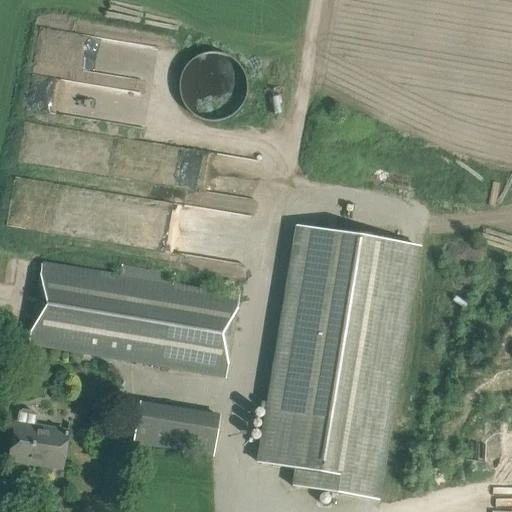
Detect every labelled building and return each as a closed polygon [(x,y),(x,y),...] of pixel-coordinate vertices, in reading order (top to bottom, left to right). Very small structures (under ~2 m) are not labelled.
[(194,117),(202,121),(211,122),(218,122),(224,120),(233,116),(238,111),(242,105),(246,97),(246,90),(246,81),(244,73),(241,68),(235,61),(225,55),(215,53),(207,53),(197,56),(192,59),(187,64),(183,70),(180,77),(178,87),(179,96),(182,103),(187,110),(194,117)] [(259,462),(295,467),(292,484),(375,498),(416,244),(298,224),(259,462)] [(148,260),(132,257),(130,267),(121,265),(120,275),(41,262),(28,347),(225,379),(239,290),(229,288),(228,292),(172,283),(173,278),(161,276),(162,272),(146,269),(148,260)] [(140,402),(133,443),(164,449),(171,407),(140,402)] [(9,460),(61,469),(67,430),(34,425),(36,415),(33,412),(22,410),(18,413),(17,422),(15,422),(9,460)]
